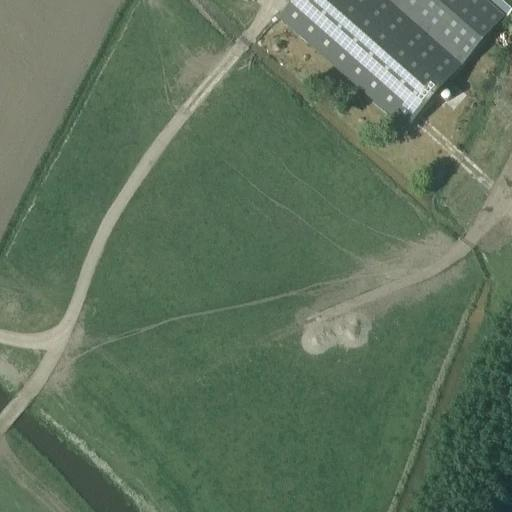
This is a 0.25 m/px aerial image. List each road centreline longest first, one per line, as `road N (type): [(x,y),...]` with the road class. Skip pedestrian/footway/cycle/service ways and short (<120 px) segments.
road 1 (track): [(60,341),(285,336),(468,255),(511,174)]
road 2 (track): [(282,0),(126,197),(60,341),(0,339)]
